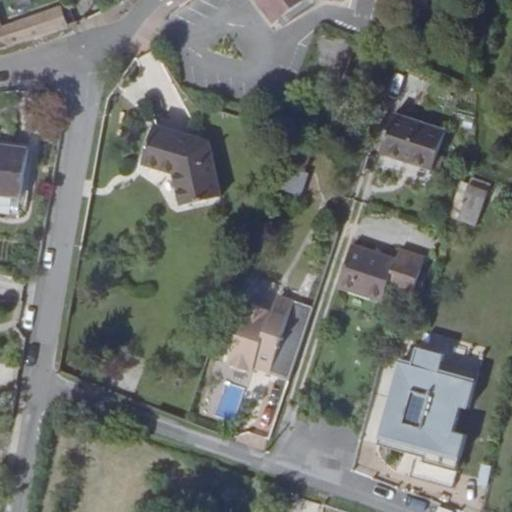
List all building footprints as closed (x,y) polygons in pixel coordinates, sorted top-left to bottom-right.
[(328,0),(344,7),(347,0),(263,0),(279,22),(307,0),(328,0)] [(0,48),(4,48),(64,29),(58,10),(0,26),(0,48)] [(348,39),(325,30),(304,87),(318,93),(324,77),(339,82),(353,41),(348,39)] [(316,108),(298,102),(290,126),(307,133),(316,108)] [(397,114),(383,154),(434,172),(448,132),(397,114)] [(146,168),(157,130),(150,127),(139,167),(146,168)] [(172,175),(181,136),(157,130),(146,168),(172,175)] [(211,144),(181,136),(172,175),(172,176),(175,172),(182,174),(183,181),(179,183),(186,209),(225,199),(211,144)] [(314,146),(286,137),(277,161),(306,171),(314,146)] [(25,154),(0,150),(0,196),(19,199),(25,154)] [(177,177),(179,183),(183,181),(182,174),(175,172),(172,176),(177,177)] [(470,194),(467,205),(486,210),(491,192),(472,187),(470,194)] [(467,205),(470,194),(462,192),(459,203),(467,205)] [(398,259),(357,244),(342,288),(384,302),(389,287),(413,294),(426,258),(401,249),(398,259)] [(278,297),(275,303),(292,309),(294,302),(278,297)] [(290,383),(314,309),(294,302),(292,309),(275,303),(272,314),(248,307),(228,367),(253,375),(257,365),(271,370),(269,377),(290,383)] [(413,367),(401,364),(382,438),(428,450),(425,460),(424,464),(458,472),(467,437),(455,434),(462,409),(470,410),(479,374),(443,364),(444,356),(418,349),(413,367)] [(271,370),(257,365),(254,372),(269,377),(271,370)] [(425,460),(428,450),(382,438),(379,447),(425,460)]
